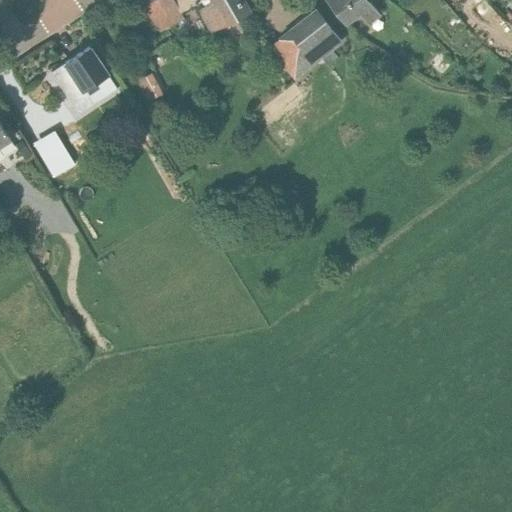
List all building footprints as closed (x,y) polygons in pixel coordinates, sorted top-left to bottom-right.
[(140,0),(160,32),(183,19),(180,12),(201,1),(204,5),(196,9),(210,32),(251,10),(245,0),(140,0)] [(368,0),(327,0),(346,23),(360,14),(367,25),(380,15),(368,0)] [(268,46),(293,80),(342,42),(315,7),(277,37),(278,39),(268,46)] [(108,76),(100,63),(89,47),(65,62),(70,68),(57,77),(72,98),(108,76)] [(329,53),(322,58),(328,66),(338,58),(332,50),(329,53)] [(150,97),(166,90),(156,68),(140,76),(150,97)] [(0,145),(11,139),(4,127),(0,121),(0,145)] [(136,137),(144,133),(139,124),(131,128),(136,137)] [(31,154),(21,139),(15,144),(24,158),(31,154)] [(65,150),(45,162),(54,176),(74,164),(65,150)]
